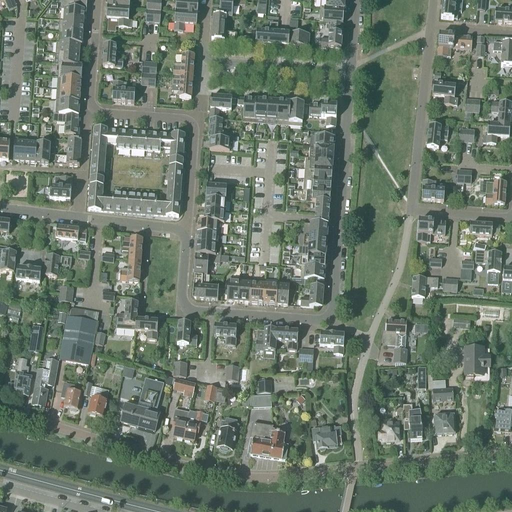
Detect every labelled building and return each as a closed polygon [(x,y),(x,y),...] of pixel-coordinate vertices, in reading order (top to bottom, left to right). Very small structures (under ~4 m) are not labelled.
[(0,0),(0,3),(4,2),(9,13),(17,10),(12,0),(24,0),(27,4),(35,0),(0,0)] [(62,0),(61,11),(86,12),(87,0),(62,0)] [(107,0),(107,10),(129,11),(129,0),(107,0)] [(147,0),(146,12),(153,12),(154,1),(147,0)] [(176,2),(175,14),(197,16),(198,4),(185,3),(185,0),(172,0),(173,2),(176,2)] [(213,17),(232,18),(233,7),(245,7),(245,0),(220,0),(219,17),(213,17)] [(320,0),(320,10),(344,12),(345,1),(334,0),(320,0)] [(455,0),(442,0),(442,5),(441,12),(440,20),(453,22),(453,21),(457,21),(458,14),(454,13),(455,0)] [(477,12),(484,13),(485,1),(478,0),(477,12)] [(154,1),(153,12),(161,13),(161,1),(154,1)] [(508,13),(495,12),(494,24),(511,25),(511,5),(508,5),(508,13)] [(129,11),(107,10),(106,20),(119,21),(118,29),(128,30),(131,30),(132,22),(128,22),(129,11)] [(320,10),(319,23),(343,25),(344,12),(320,10)] [(60,22),(83,24),(84,13),(86,13),(86,12),(61,11),(64,11),(63,22),(60,22)] [(145,24),(152,24),(153,12),(146,12),(145,24)] [(153,12),(152,24),(160,25),(161,13),(153,12)] [(197,16),(175,14),(174,33),(183,34),(184,26),(196,27),(197,16)] [(213,17),(212,24),(226,25),(226,18),(232,19),(232,18),(213,17)] [(60,22),(59,33),(82,35),(83,24),(60,22)] [(290,23),(289,23),(289,35),(283,34),(256,32),(255,45),(283,47),(308,49),(309,36),(297,35),(298,24),(298,23),(290,23)] [(343,25),(319,23),(319,24),(330,24),(328,41),(320,41),(319,50),(341,52),(343,25)] [(226,25),(212,24),(211,42),(236,44),(237,35),(225,34),(226,25)] [(56,44),(56,45),(82,46),(82,35),(59,33),(58,44),(56,44)] [(437,59),(450,60),(451,51),(471,52),(472,39),(439,37),(437,59)] [(493,53),(502,54),(501,69),(511,69),(511,45),(502,45),(493,44),(493,53)] [(56,45),(55,55),(79,57),(80,47),(82,47),(82,46),(56,45)] [(104,47),(103,69),(122,70),(123,61),(115,60),(116,48),(104,47)] [(476,59),(484,60),(484,48),(477,47),(476,59)] [(55,55),(54,66),(82,68),(78,67),(79,57),(55,55)] [(174,65),(173,78),(192,79),(194,58),(182,57),(181,66),(174,65)] [(142,64),(141,76),(149,76),(150,64),(142,64)] [(150,64),(149,76),(156,77),(157,65),(150,64)] [(58,67),(57,79),(81,81),(82,68),(54,66),(58,67)] [(141,87),(148,88),(149,76),(141,76),(141,87)] [(149,76),(148,88),(155,88),(156,77),(149,76)] [(192,79),(173,78),(172,93),(179,93),(179,100),(191,101),(192,79)] [(57,79),(57,91),(80,93),(81,81),(57,79)] [(112,103),(134,105),(135,93),(126,92),(126,85),(113,84),(112,103)] [(444,107),(457,108),(457,101),(454,100),(455,88),(433,86),(432,98),(445,99),(444,107)] [(57,91),(56,103),(79,104),(80,93),(57,91)] [(211,98),(209,120),(218,121),(219,112),(231,113),(231,106),(232,102),(232,100),(211,98)] [(242,124),(254,125),(255,101),(244,101),(244,108),(242,124)] [(265,126),(267,102),(255,101),(254,125),(255,122),(265,122),(265,126)] [(265,126),(277,127),(279,103),(267,102),(265,126)] [(472,102),(472,114),(479,115),(480,103),(472,102)] [(53,115),(53,116),(78,118),(79,104),(56,103),(55,115),(53,115)] [(277,127),(288,128),(290,104),(279,103),(277,127)] [(290,104),(288,128),(302,129),(303,105),(290,104)] [(498,115),(498,127),(510,128),(511,106),(491,105),(491,114),(498,115)] [(335,130),(337,108),(310,106),(309,119),(326,120),(325,129),(335,130)] [(78,118),(53,116),(53,124),(65,125),(64,136),(77,137),(78,118)] [(209,120),(208,141),(233,142),(234,134),(222,133),(222,129),(222,123),(222,121),(218,121),(209,120)] [(426,150),(438,151),(439,142),(454,144),(456,126),(441,125),(441,129),(429,128),(426,150)] [(510,128),(498,127),(488,126),(487,138),(483,138),(483,146),(496,147),(496,139),(509,140),(510,128)] [(94,130),(93,147),(106,148),(106,145),(116,146),(116,151),(118,132),(94,130)] [(132,133),(118,132),(116,151),(131,152),(132,133)] [(459,144),(466,144),(467,132),(460,132),(459,144)] [(131,152),(145,153),(147,134),(132,133),(131,152)] [(145,153),(159,154),(161,135),(147,134),(145,153)] [(170,150),(170,152),(183,153),(185,137),(161,135),(159,154),(160,154),(160,149),(170,150)] [(314,138),(313,149),(334,151),(334,139),(314,138)] [(13,163),(24,164),(26,141),(25,144),(15,143),(13,163)] [(24,164),(35,165),(37,141),(26,141),(24,164)] [(37,141),(35,165),(49,166),(50,143),(37,141)] [(233,142),(208,141),(210,141),(209,152),(229,154),(230,142),(233,143),(233,142)] [(0,162),(8,163),(10,143),(0,142),(0,162)] [(93,147),(92,155),(105,156),(106,148),(93,147)] [(81,150),(68,149),(67,158),(55,158),(54,167),(79,168),(81,150)] [(305,160),(333,162),(334,151),(313,149),(310,149),(309,160),(305,160)] [(169,168),(168,185),(181,186),(182,169),(182,168),(183,162),(183,161),(183,153),(170,152),(170,161),(169,168)] [(92,155),(92,163),(105,164),(105,156),(92,155)] [(305,160),(304,170),(332,172),(333,162),(305,160)] [(90,187),(89,195),(102,196),(103,188),(103,182),(104,181),(103,181),(105,164),(92,163),(90,180),(90,186),(90,187)] [(304,170),(304,181),(331,183),(332,172),(304,170)] [(456,185),(471,186),(471,173),(457,172),(456,185)] [(70,203),(72,179),(59,178),(59,179),(55,179),(54,190),(50,190),(49,202),(70,203)] [(304,181),(303,192),(330,194),(331,183),(304,181)] [(421,202),(443,204),(444,192),(435,191),(435,183),(423,183),(421,202)] [(168,185),(167,193),(180,194),(181,186),(168,185)] [(494,185),(493,198),(485,197),(484,207),(504,208),(506,186),(494,185)] [(206,188),(205,201),(226,203),(227,189),(207,187),(206,188)] [(306,193),(306,203),(330,205),(330,194),(303,192),(306,193)] [(167,193),(167,202),(180,203),(180,194),(167,193)] [(88,212),(112,214),(113,195),(112,200),(102,199),(102,196),(89,195),(88,212)] [(112,214),(126,215),(127,196),(113,195),(112,214)] [(126,215),(140,216),(142,197),(127,196),(126,215)] [(140,216),(155,217),(156,198),(142,197),(140,216)] [(156,198),(155,217),(178,219),(180,203),(167,202),(166,204),(156,203),(157,198),(156,198)] [(205,201),(205,212),(225,214),(226,203),(205,201)] [(315,216),(315,221),(328,222),(330,205),(306,203),(306,204),(316,204),(315,216)] [(205,212),(204,223),(224,225),(225,214),(205,212)] [(300,236),(327,238),(328,222),(315,221),(314,226),(304,225),(303,236),(300,236)] [(10,224),(0,222),(0,234),(9,235),(10,224)] [(418,222),(417,244),(426,245),(430,245),(430,236),(445,237),(445,224),(418,222)] [(198,223),(197,235),(217,236),(221,237),(221,225),(224,225),(204,223),(198,223)] [(469,238),(491,239),(491,237),(499,237),(500,228),(470,226),(469,238)] [(87,233),(57,229),(55,241),(78,244),(78,241),(86,242),(87,233)] [(197,235),(196,245),(216,247),(221,247),(222,237),(221,237),(217,236),(197,235)] [(300,236),(299,247),(326,249),(327,238),(300,236)] [(129,254),(129,262),(141,263),(142,241),(123,240),(122,253),(129,254)] [(216,247),(196,245),(195,256),(220,258),(221,247),(216,247)] [(299,247),(298,257),(325,260),(326,249),(299,247)] [(1,272),(3,272),(13,274),(14,265),(15,265),(16,259),(15,259),(16,253),(0,251),(0,260),(2,261),(1,272)] [(77,260),(89,262),(90,254),(78,253),(77,260)] [(487,266),(487,272),(487,274),(500,275),(500,266),(501,266),(501,264),(500,264),(500,262),(501,262),(501,260),(500,260),(501,255),(476,253),(475,265),(487,266)] [(101,263),(113,265),(114,257),(102,256),(101,263)] [(194,272),(194,276),(203,277),(207,277),(208,265),(220,266),(220,258),(195,256),(194,272)] [(45,268),(44,272),(44,277),(57,279),(58,268),(70,269),(71,260),(46,257),(46,263),(45,263),(44,268),(45,268)] [(300,258),(299,268),(325,270),(325,260),(298,257),(298,258),(300,258)] [(429,269),(441,269),(442,262),(429,261),(429,269)] [(141,263),(129,262),(128,271),(120,271),(119,283),(139,285),(141,263)] [(471,271),(473,272),(474,264),(461,263),(461,271),(471,271)] [(325,270),(299,268),(301,268),(300,281),(324,283),(325,270)] [(16,282),(40,285),(41,272),(33,271),(26,270),(17,269),(16,282)] [(511,283),(511,270),(511,271),(503,270),(502,283),(511,283)] [(460,271),(459,282),(470,283),(471,271),(461,271),(460,271)] [(196,301),(209,302),(210,289),(202,288),(203,277),(194,276),(192,300),(196,301)] [(412,279),(411,300),(424,301),(425,289),(437,290),(437,281),(412,279)] [(226,303),(238,304),(240,281),(228,280),(226,303)] [(238,304),(249,305),(251,281),(240,281),(238,304)] [(249,305),(263,306),(264,282),(251,281),(249,305)] [(263,306),(276,307),(278,283),(277,283),(277,287),(264,286),(265,282),(264,282),(263,306)] [(292,301),(293,292),(289,292),(289,284),(278,283),(276,307),(288,308),(288,300),(292,301)] [(310,288),(309,300),(301,300),(300,308),(322,310),(323,289),(315,289),(310,288)] [(61,289),(60,297),(72,298),(73,291),(61,289)] [(210,289),(209,302),(218,302),(218,289),(210,289)] [(102,302),(114,303),(115,296),(103,294),(102,302)] [(72,298),(60,297),(59,304),(71,305),(72,298)] [(9,309),(20,312),(22,306),(10,303),(8,309),(9,309)] [(135,333),(136,321),(138,305),(126,304),(125,317),(117,316),(116,331),(135,332),(135,333)] [(20,312),(9,309),(6,322),(18,325),(21,312),(20,312)] [(44,317),(43,320),(45,320),(47,314),(47,312),(37,310),(36,315),(44,317)] [(68,310),(59,362),(89,367),(99,315),(68,310)] [(482,310),(481,317),(498,319),(499,312),(482,310)] [(57,324),(63,325),(65,314),(59,313),(57,324)] [(136,321),(135,333),(147,334),(147,342),(156,343),(158,323),(136,321)] [(453,321),(453,329),(469,330),(470,323),(453,321)] [(406,324),(386,323),(384,348),(405,349),(406,324)] [(178,324),(177,347),(196,348),(197,339),(189,338),(190,325),(178,324)] [(213,339),(226,340),(225,348),(235,349),(236,329),(214,327),(213,339)] [(28,353),(39,355),(43,330),(33,328),(28,353)] [(255,352),(274,354),(276,332),(264,331),(264,344),(256,343),(255,352)] [(276,332),(274,354),(275,354),(276,344),(287,345),(287,352),(296,353),(298,333),(276,332)] [(97,335),(95,347),(102,348),(105,336),(97,335)] [(329,336),(320,335),(319,348),(334,349),(333,357),(343,358),(344,337),(336,336),(329,335),(329,336)] [(298,364),(305,364),(306,352),(299,351),(298,364)] [(489,351),(465,351),(465,381),(473,381),(473,378),(482,378),(482,371),(484,369),(489,369),(489,351)] [(406,359),(394,358),(393,365),(406,366),(406,359)] [(19,396),(19,397),(28,399),(31,379),(24,378),(25,374),(28,374),(29,369),(26,368),(27,362),(19,361),(13,395),(19,396)] [(38,372),(31,407),(44,409),(47,392),(44,391),(44,388),(46,388),(46,387),(54,389),(58,365),(49,363),(47,374),(38,372)] [(174,365),(174,372),(186,373),(186,365),(174,365)] [(123,377),(132,379),(134,370),(125,368),(123,377)] [(226,368),(226,376),(238,377),(238,369),(226,368)] [(425,369),(417,370),(418,392),(426,391),(425,369)] [(238,377),(226,376),(225,383),(237,384),(238,377)] [(164,386),(171,388),(173,381),(165,378),(164,386)] [(138,406),(150,409),(157,411),(164,386),(145,381),(138,406)] [(173,391),(192,396),(195,386),(176,381),(173,391)] [(432,383),(432,392),(445,391),(445,383),(432,383)] [(257,385),(258,398),(270,398),(269,384),(257,385)] [(83,398),(89,399),(92,386),(85,385),(83,398)] [(68,391),(63,390),(61,400),(66,401),(64,409),(70,410),(70,412),(76,413),(76,412),(77,412),(81,395),(73,393),(75,387),(69,386),(68,391)] [(207,401),(213,403),(215,392),(209,391),(207,401)] [(453,391),(445,391),(432,392),(433,404),(453,403),(453,391)] [(100,401),(93,399),(89,415),(90,415),(90,416),(95,418),(95,416),(99,417),(103,418),(107,402),(106,402),(108,393),(102,392),(100,401)] [(215,403),(223,405),(225,394),(217,393),(215,403)] [(251,402),(251,399),(245,397),(241,406),(248,409),(251,402)] [(271,398),(270,398),(258,398),(251,399),(251,402),(249,411),(271,410),(271,398)] [(130,428),(132,429),(137,411),(138,409),(126,405),(126,407),(125,407),(122,418),(121,418),(120,423),(121,423),(120,425),(130,428)] [(137,411),(132,429),(135,430),(136,429),(154,434),(159,417),(149,414),(150,409),(138,406),(138,409),(137,411)] [(409,420),(410,442),(422,441),(421,421),(420,414),(412,414),(412,407),(403,407),(403,411),(397,411),(397,421),(409,420)] [(173,439),(184,442),(187,424),(181,423),(184,411),(178,410),(175,422),(173,431),(175,431),(173,439)] [(504,414),(495,414),(494,433),(496,433),(496,435),(500,435),(501,434),(510,434),(511,413),(504,412),(504,414)] [(187,424),(184,442),(194,444),(195,436),(198,436),(199,428),(202,428),(204,416),(196,414),(193,426),(187,424)] [(439,419),(434,419),(435,437),(437,437),(438,438),(441,438),(442,436),(447,436),(449,437),(452,437),(453,436),(455,436),(454,418),(448,418),(448,415),(439,416),(439,419)] [(398,440),(398,426),(393,426),(392,421),(385,421),(385,427),(382,427),(383,436),(378,436),(378,443),(383,442),(383,444),(385,444),(386,445),(390,445),(391,444),(393,444),(393,441),(398,440)] [(224,432),(221,432),(218,450),(219,451),(221,453),(226,454),(229,453),(229,452),(231,452),(234,434),(235,427),(225,425),(224,432)] [(272,461),(282,462),(284,446),(283,446),(284,436),(272,434),(273,429),(252,426),(247,459),(250,459),(250,458),(258,459),(272,461)] [(339,430),(334,431),(334,429),(315,431),(315,438),(312,438),(313,443),(316,443),(317,451),(319,451),(321,453),(324,453),(326,450),(336,449),(336,447),(341,446),(341,439),(339,430)]
